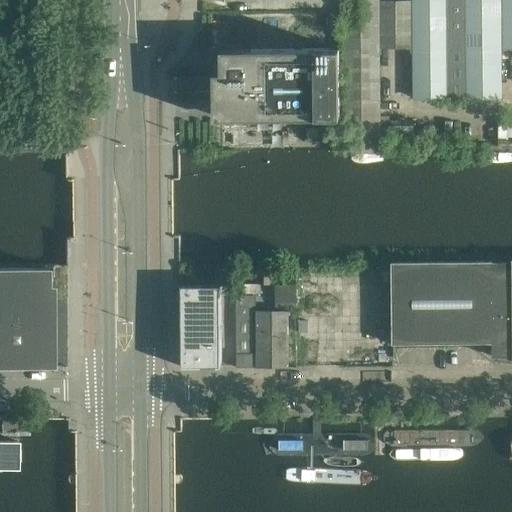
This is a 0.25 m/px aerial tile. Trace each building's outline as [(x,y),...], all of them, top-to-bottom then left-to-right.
[(381,153),(380,48),(380,2),(379,0),(343,0),(345,151),(381,153)] [(511,49),(511,0),(411,0),(412,1),(380,2),(380,48),(413,47),(413,98),(501,97),(501,49),(511,49)] [(339,30),(339,13),(330,13),(330,30),(339,30)] [(340,118),(339,49),(243,50),(244,50),(221,51),(221,61),(221,73),(221,77),(221,85),(221,92),(221,107),(221,119),(222,152),(331,151),(340,151),(340,134),(340,118)] [(221,119),(221,107),(221,92),(221,77),(221,73),(213,73),(214,119),(221,119)] [(511,261),(492,262),(391,263),(392,344),(492,343),(492,357),(511,357),(511,261)] [(0,368),(54,368),(54,287),(49,287),(49,269),(0,269),(0,368)] [(221,367),(220,285),(180,286),(181,367),(221,367)] [(296,302),(296,285),(275,286),(275,302),(296,302)] [(252,368),(252,306),(255,306),(255,296),(236,296),(236,368),(252,368)] [(288,367),(287,311),(255,312),(255,368),(288,367)] [(483,435),(473,429),(391,428),(388,429),(386,430),(384,432),(383,434),(382,436),(383,442),(384,444),(387,446),(390,447),(393,447),(473,448),(483,442),(483,435)] [(0,434),(0,468),(28,468),(27,435),(0,434)] [(361,434),(279,434),(277,434),(276,435),(274,435),(272,436),(271,438),(270,439),(269,441),(269,442),(268,444),(268,446),(269,448),(269,449),(270,451),(271,452),(272,454),(274,455),(275,456),(277,456),(278,457),(364,457),(365,457),(367,456),(369,455),(370,454),(372,453),(373,451),(374,450),(374,448),(374,446),(374,444),(374,442),(373,441),(372,439),(371,438),(370,436),(368,435),(367,435),(365,434),(363,434),(361,434)]
